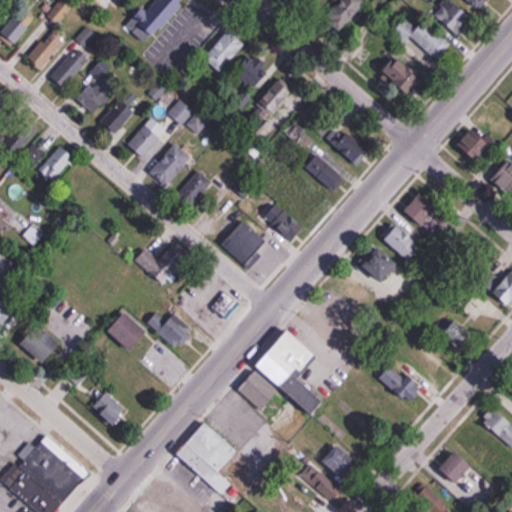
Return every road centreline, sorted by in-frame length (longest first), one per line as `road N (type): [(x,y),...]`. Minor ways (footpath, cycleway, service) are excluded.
road 1 (tertiary): [(511,36),(91,511)]
road 2 (residential): [(276,308),(0,67)]
road 3 (residential): [(511,231),(248,0)]
road 4 (residential): [(511,340),(360,511)]
road 5 (residential): [(121,480),(0,378)]
